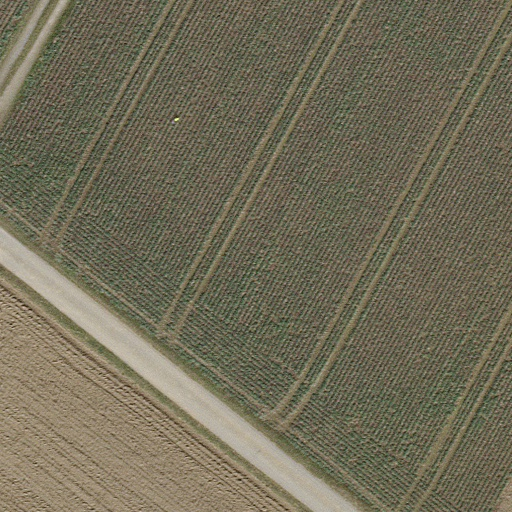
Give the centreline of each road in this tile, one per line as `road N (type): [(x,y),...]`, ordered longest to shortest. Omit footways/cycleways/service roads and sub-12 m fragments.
road 1 (track): [(345,511),(0,236)]
road 2 (track): [(60,0),(0,106)]
